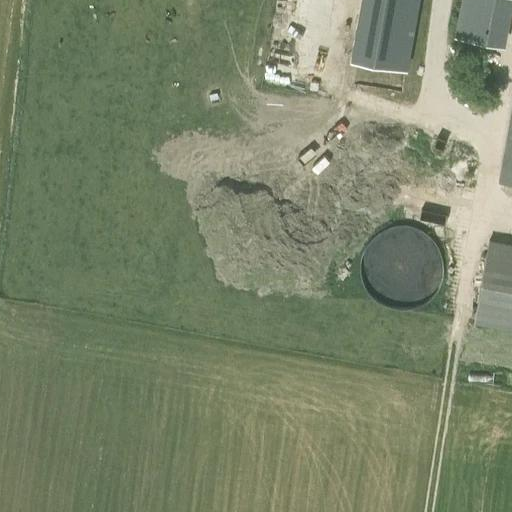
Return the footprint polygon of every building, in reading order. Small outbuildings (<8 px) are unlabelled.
[(411,0),(363,0),(357,50),(405,55),(411,0)] [(499,45),(502,26),(489,23),(493,0),(459,0),(453,36),(499,45)] [(511,95),(499,182),(511,183),(511,95)] [(361,277),(414,303),(443,246),(390,219),(361,277)] [(469,323),(511,330),(511,242),(483,237),(469,323)]
